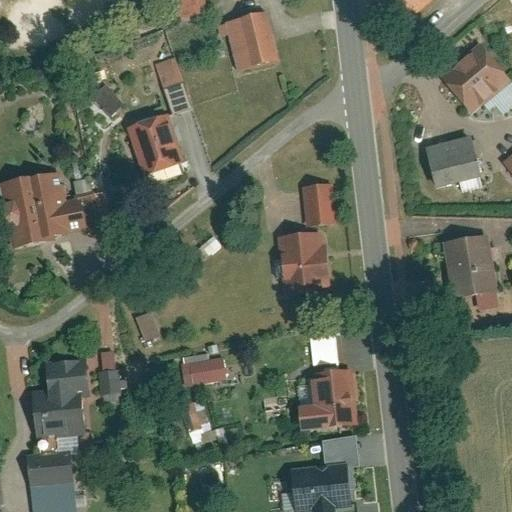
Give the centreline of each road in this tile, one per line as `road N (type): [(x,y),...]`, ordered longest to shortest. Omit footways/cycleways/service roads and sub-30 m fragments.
road 1 (residential): [(0,327),(40,332),(333,101),(361,95)]
road 2 (secondary): [(361,95),(408,511)]
road 3 (residential): [(361,95),(483,0)]
